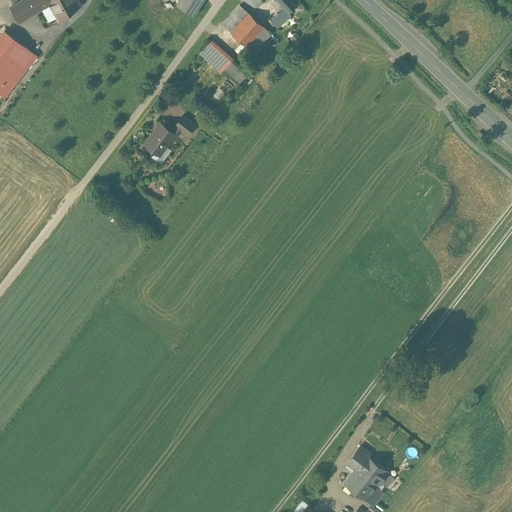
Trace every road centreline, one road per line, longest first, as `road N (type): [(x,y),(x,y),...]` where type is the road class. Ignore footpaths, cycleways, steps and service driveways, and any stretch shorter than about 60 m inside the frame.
road 1 (track): [(511,207),(275,511)]
road 2 (unclassified): [(224,0),(0,290)]
road 3 (secondary): [(364,0),(511,140)]
